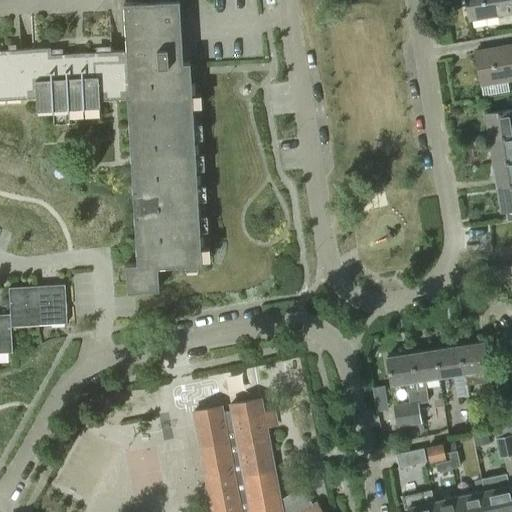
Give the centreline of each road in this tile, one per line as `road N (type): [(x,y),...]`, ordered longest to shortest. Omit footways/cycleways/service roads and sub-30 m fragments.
road 1 (residential): [(327,263),(348,292),(382,305),(420,292),(447,267),(451,235),(414,0)]
road 2 (residential): [(107,358),(292,319),(322,330),(345,356),(379,511)]
road 3 (residential): [(327,263),(285,0)]
road 4 (residential): [(107,358),(104,256),(0,261)]
road 5 (residential): [(0,500),(67,382),(107,358)]
